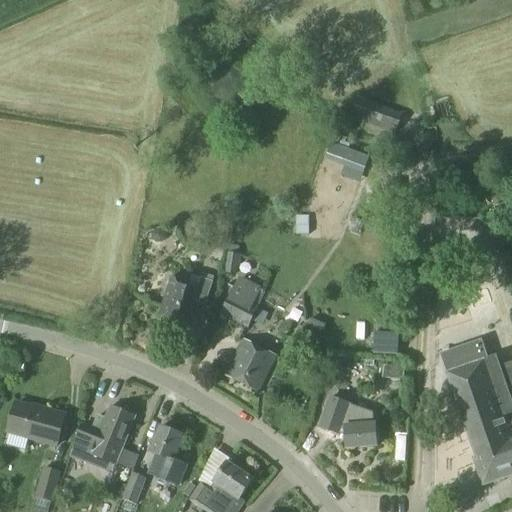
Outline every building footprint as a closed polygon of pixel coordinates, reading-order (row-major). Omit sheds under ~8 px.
[(357,102),(350,120),(392,136),(399,118),(357,102)] [(388,182),(389,197),(400,197),(399,181),(388,182)] [(322,236),(321,208),(297,210),(298,237),(322,236)] [(463,257),(490,258),(491,228),(464,227),(463,257)] [(160,244),(164,240),(164,234),(160,230),(154,231),(150,235),(151,240),(155,244),(160,244)] [(224,273),(234,275),(237,256),(227,254),(224,273)] [(159,317),(186,326),(193,302),(205,306),(212,283),(200,279),(197,288),(171,279),(159,317)] [(220,316),(248,330),(258,308),(251,305),(258,290),(238,280),(230,295),(220,316)] [(469,299),(445,308),(455,337),(479,328),(469,299)] [(225,377),(258,393),(275,358),(243,341),(225,377)] [(372,355),(396,355),(397,343),(373,342),(372,355)] [(449,380),(476,459),(472,460),(482,488),(493,484),(494,486),(511,479),(511,369),(501,373),(497,362),(493,364),(491,360),(489,361),(484,347),(444,361),(451,379),(449,380)] [(382,379),(402,380),(403,368),(383,367),(382,379)] [(6,434),(55,449),(65,417),(31,407),(30,410),(15,405),(6,434)] [(93,455),(116,464),(118,458),(120,452),(135,418),(110,408),(105,420),(97,417),(92,429),(82,426),(70,459),(88,466),(93,455)] [(341,417),(344,428),(345,449),(376,447),(376,444),(378,444),(378,436),(375,436),(375,426),(354,427),(351,412),(341,417)] [(149,454),(159,457),(154,468),(155,468),(151,478),(166,484),(170,473),(167,472),(171,462),(173,463),(183,437),(160,428),(149,454)] [(118,458),(116,464),(121,466),(126,455),(120,452),(118,458)] [(191,501),(200,508),(202,506),(208,510),(206,511),(237,511),(245,501),(241,498),(254,479),(229,462),(214,484),(215,484),(212,490),(202,484),(191,501)] [(35,498),(50,503),(59,474),(44,469),(35,498)] [(122,501),(135,506),(145,479),(131,475),(122,501)]
